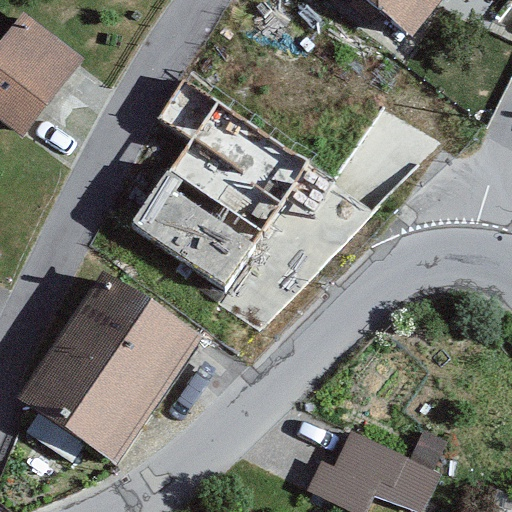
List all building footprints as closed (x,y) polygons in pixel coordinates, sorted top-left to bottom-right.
[(511,0),(392,0),(387,7),(436,47),(472,0),(511,0)] [(88,71),(36,30),(0,75),(0,112),(35,140),(88,71)] [(336,180),(203,89),(117,214),(251,304),(336,180)] [(213,352),(120,289),(40,407),(132,470),(213,352)] [(323,495),(370,510),(375,495),(429,511),(446,462),(344,430),(323,495)]
